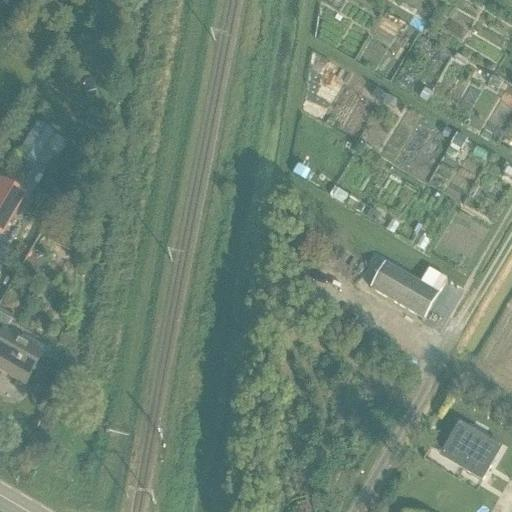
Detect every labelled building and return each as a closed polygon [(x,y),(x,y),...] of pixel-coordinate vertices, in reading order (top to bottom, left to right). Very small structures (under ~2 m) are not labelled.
[(392,79),(399,68),(388,62),(382,72),(392,79)] [(348,83),(352,75),(341,69),(337,76),(348,83)] [(426,89),(421,99),(427,102),(432,93),(426,89)] [(380,102),(384,94),(377,90),(372,98),(380,102)] [(388,96),(384,103),(394,109),(398,102),(388,96)] [(93,117),(85,130),(94,136),(102,123),(93,117)] [(315,132),(319,126),(310,121),(306,127),(315,132)] [(53,133),(38,125),(20,155),(35,163),(53,133)] [(385,127),(378,138),(390,146),(397,135),(385,127)] [(468,141),(460,135),(453,146),(462,151),(468,141)] [(300,166),(295,174),(306,180),(310,172),(300,166)] [(0,231),(22,193),(1,181),(0,183),(0,231)] [(358,203),(354,211),(361,215),(366,208),(358,203)] [(372,210),(367,219),(377,225),(382,216),(372,210)] [(77,237),(55,226),(48,241),(71,251),(77,237)] [(426,321),(440,294),(422,284),(387,264),(372,289),(426,321)] [(431,269),(422,284),(440,294),(449,279),(431,269)] [(0,369),(26,385),(44,353),(6,331),(12,322),(0,314),(0,369)] [(461,424),(445,451),(467,464),(464,470),(482,481),(486,475),(501,448),(461,424)]
